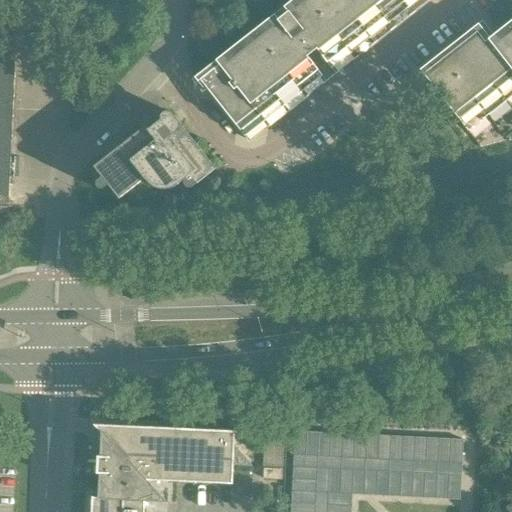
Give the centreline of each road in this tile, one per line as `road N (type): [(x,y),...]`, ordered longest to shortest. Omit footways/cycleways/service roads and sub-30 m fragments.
road 1 (secondary): [(64,359),(267,344),(511,297)]
road 2 (secondary): [(511,269),(346,307),(66,317)]
road 3 (residential): [(157,61),(231,154),(262,157),(458,0)]
road 4 (residential): [(59,240),(68,154),(157,61)]
